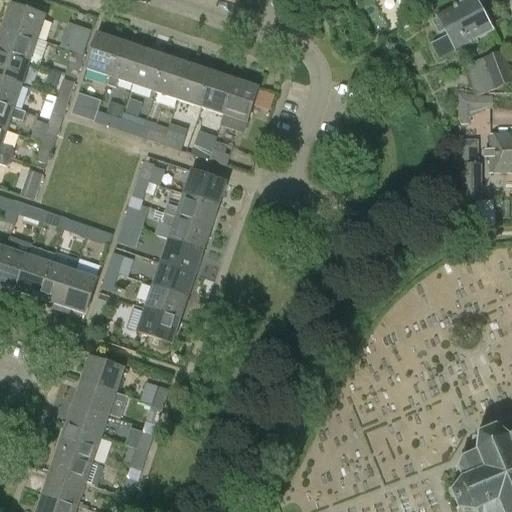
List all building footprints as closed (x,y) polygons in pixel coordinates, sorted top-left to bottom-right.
[(404,0),(408,6),(419,0),(354,0),(360,8),(373,0),(404,0)] [(478,39),(491,32),(474,0),(472,0),(470,2),(437,17),(448,38),(431,47),(439,61),(479,41),(478,39)] [(11,6),(3,30),(39,42),(47,18),(11,6)] [(0,39),(0,53),(31,64),(39,42),(3,30),(0,39)] [(78,35),(72,53),(83,57),(90,39),(89,39),(78,35)] [(87,71),(110,79),(111,79),(123,44),(99,36),(87,71)] [(116,90),(119,82),(133,86),(145,51),(135,48),(136,45),(125,41),(124,44),(123,44),(111,79),(110,79),(107,87),(116,90)] [(145,51),(133,86),(156,94),(168,59),(145,51)] [(31,64),(0,53),(0,79),(23,87),(31,64)] [(76,77),(83,57),(72,53),(67,69),(69,74),(76,77)] [(511,77),(503,54),(465,68),(476,94),(476,95),(478,98),(511,84),(511,77)] [(168,59),(156,94),(179,102),(191,67),(168,59)] [(191,67),(179,102),(202,110),(214,74),(191,67)] [(202,110),(224,117),(225,117),(237,82),(214,74),(202,110)] [(23,87),(0,79),(0,104),(16,110),(23,87)] [(64,82),(58,99),(68,103),(74,86),(64,82)] [(249,125),(247,125),(253,108),(269,113),(275,97),(259,91),(259,90),(237,82),(225,117),(224,117),(220,128),(245,137),(249,125)] [(50,122),(60,125),(68,103),(58,99),(50,122)] [(460,99),(459,124),(468,124),(469,109),(490,109),(491,99),(460,99)] [(16,110),(0,104),(0,130),(8,133),(13,119),(24,123),(27,114),(16,110)] [(106,116),(120,120),(124,108),(110,104),(106,116)] [(73,116),(93,123),(97,113),(76,106),(73,116)] [(116,131),(120,120),(106,116),(97,113),(93,123),(116,131)] [(139,138),(142,128),(120,120),(116,131),(139,138)] [(43,145),(53,148),(60,125),(50,122),(43,145)] [(162,146),(165,136),(142,128),(139,138),(162,146)] [(8,133),(0,130),(0,155),(13,160),(15,153),(13,149),(3,146),(8,133)] [(162,146),(181,152),(185,142),(165,136),(162,146)] [(511,136),(490,137),(490,175),(511,174),(511,136)] [(482,166),(479,166),(477,142),(460,143),(461,168),(464,168),(464,202),(482,202),(482,166)] [(43,145),(36,164),(46,167),(53,148),(43,145)] [(195,145),(191,156),(207,161),(211,151),(195,145)] [(207,161),(227,168),(230,157),(211,151),(207,161)] [(11,166),(13,160),(0,155),(0,165),(6,168),(11,166)] [(139,181),(149,185),(156,161),(147,158),(139,181)] [(43,177),(29,173),(20,199),(34,204),(43,177)] [(192,173),(184,197),(219,209),(227,185),(192,173)] [(132,204),(141,207),(149,185),(139,181),(132,204)] [(164,215),(211,231),(219,209),(184,197),(179,211),(167,207),(164,215)] [(15,227),(22,207),(0,199),(0,211),(7,213),(3,224),(15,227)] [(124,227),(133,230),(141,207),(132,204),(124,227)] [(41,213),(26,208),(23,219),(38,224),(41,213)] [(41,213),(38,224),(58,230),(56,234),(59,235),(64,221),(41,213)] [(168,243),(204,255),(211,231),(164,215),(163,221),(164,225),(173,228),(168,243)] [(62,236),(64,232),(83,239),(87,229),(64,221),(59,235),(62,236)] [(124,227),(118,244),(135,250),(142,233),(133,230),(124,227)] [(112,237),(87,229),(83,239),(109,247),(112,237)] [(161,266),(196,277),(204,255),(168,243),(161,266)] [(0,288),(16,294),(28,258),(5,250),(0,265),(0,288)] [(118,276),(124,259),(114,256),(109,273),(118,276)] [(28,258),(16,294),(39,302),(52,266),(28,258)] [(52,266),(39,302),(62,309),(74,273),(52,266)] [(153,288),(188,300),(196,277),(161,266),(153,288)] [(98,281),(74,273),(62,309),(86,317),(98,281)] [(109,273),(103,291),(112,294),(118,276),(109,273)] [(188,300),(153,288),(146,311),(181,323),(188,300)] [(102,322),(109,304),(99,301),(93,319),(102,322)] [(173,346),(181,323),(146,311),(138,334),(173,346)] [(90,360),(82,384),(116,395),(124,372),(90,360)] [(74,407),(109,418),(116,395),(82,384),(74,407)] [(162,410),(168,393),(158,389),(152,406),(162,410)] [(152,406),(146,424),(156,427),(162,410),(152,406)] [(109,418),(74,407),(66,429),(101,441),(109,418)] [(511,511),(511,419),(498,425),(499,426),(497,427),(496,430),(483,435),(479,434),(477,436),(478,438),(474,438),(472,454),(476,454),(465,459),(462,457),(461,457),(463,461),(459,470),(456,469),(456,472),(461,472),(464,480),(454,493),(450,492),(449,496),(454,496),(460,510),(457,511),(511,511)] [(58,452),(93,464),(101,441),(66,429),(63,439),(60,438),(56,449),(59,450),(58,452)] [(147,456),(153,438),(143,434),(136,452),(147,456)] [(93,464),(58,452),(50,475),(85,487),(93,464)] [(136,452),(130,470),(140,474),(147,456),(136,452)] [(85,487),(50,475),(43,498),(78,509),(85,487)] [(131,501),(137,484),(127,480),(121,497),(131,501)] [(115,511),(127,511),(131,501),(121,497),(115,511)] [(76,511),(78,509),(43,498),(37,511),(76,511)]
